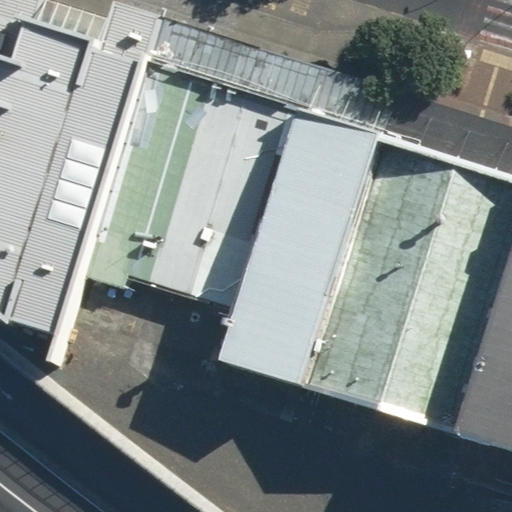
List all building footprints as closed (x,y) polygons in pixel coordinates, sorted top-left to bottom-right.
[(72,273),(140,56),(155,13),(115,0),(114,0),(109,16),(59,0),(0,0),(0,312),(7,318),(53,332),(72,273)] [(149,280),(211,78),(140,56),(72,273),(124,289),(128,274),(149,280)] [(299,105),(211,78),(149,280),(236,307),(299,105)] [(304,384),(382,131),(299,105),(236,307),(220,358),(304,384)] [(454,430),(511,245),(511,171),(382,131),(304,384),(454,430)] [(511,245),(454,430),(511,448),(511,245)]
